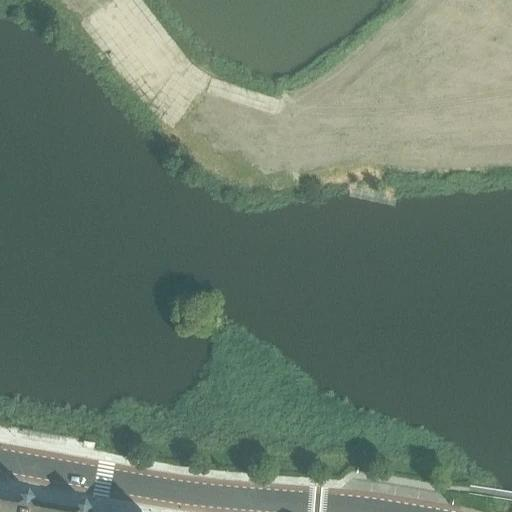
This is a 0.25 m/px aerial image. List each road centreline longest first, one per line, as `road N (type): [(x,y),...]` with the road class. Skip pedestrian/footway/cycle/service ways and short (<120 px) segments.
road 1 (tertiary): [(252,499),(0,460)]
road 2 (track): [(133,0),(190,75),(277,109)]
road 3 (tertiary): [(252,499),(378,511)]
